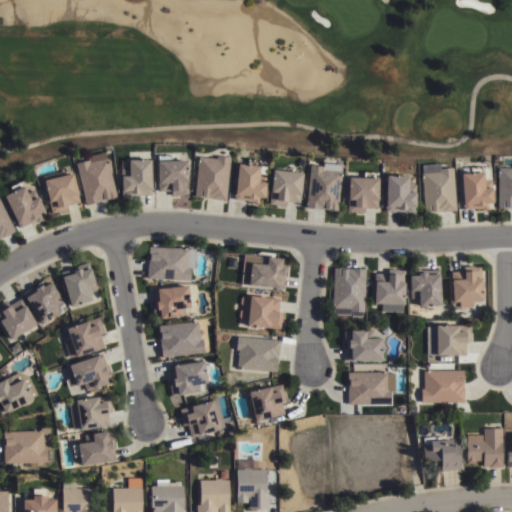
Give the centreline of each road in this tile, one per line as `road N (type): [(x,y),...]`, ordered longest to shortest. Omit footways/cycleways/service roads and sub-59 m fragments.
road 1 (residential): [(511,243),(163,224),(49,239),(0,262)]
road 2 (residential): [(143,418),(111,229)]
road 3 (residential): [(314,368),(307,334),(313,235)]
road 4 (residential): [(382,511),(511,495)]
road 5 (residential): [(496,366),(503,243)]
